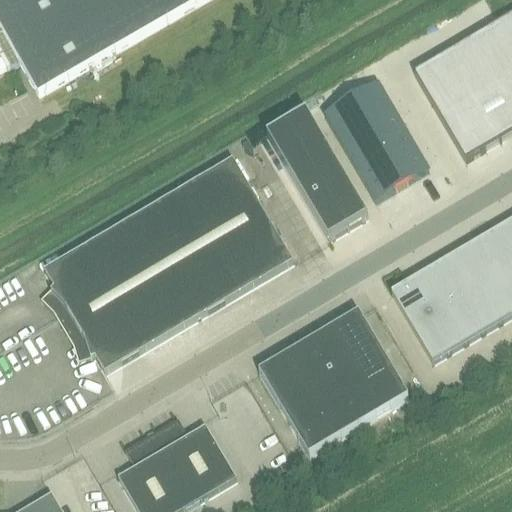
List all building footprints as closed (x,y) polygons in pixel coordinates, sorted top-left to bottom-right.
[(0,0),(0,32),(19,65),(38,99),(209,0),(0,0)] [(511,21),(415,79),(466,166),(511,138),(511,21)] [(379,89),(325,121),(376,207),(429,175),(379,89)] [(273,138),(267,141),(329,247),(335,243),(369,223),(307,118),(273,138)] [(233,163),(44,275),(54,292),(51,295),(65,310),(85,344),(91,364),(95,362),(105,379),(295,267),(233,163)] [(289,180),(269,190),(282,215),(301,205),(289,180)] [(511,227),(392,298),(433,368),(511,321),(511,227)] [(309,347),(359,431),(408,401),(358,317),(309,347)] [(309,460),(359,431),(309,347),(259,377),(309,460)] [(178,424),(125,455),(135,472),(117,482),(134,511),(190,511),(238,484),(206,430),(188,441),(178,424)] [(60,511),(52,498),(28,511),(60,511)]
